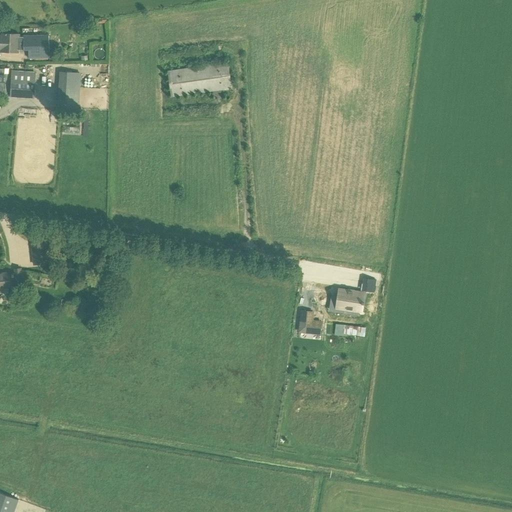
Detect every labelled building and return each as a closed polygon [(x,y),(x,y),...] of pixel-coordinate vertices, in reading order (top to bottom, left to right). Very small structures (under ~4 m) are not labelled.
[(0,50),(1,50),(1,52),(18,53),(19,35),(2,34),(2,38),(0,37),(0,50)] [(23,36),(23,51),(28,51),(29,58),(49,58),(48,35),(23,36)] [(191,76),(172,78),(174,92),(222,86),(220,73),(232,72),(230,62),(190,67),(191,76)] [(83,88),(84,70),(68,69),(68,87),(83,88)] [(10,97),(34,98),(35,81),(11,79),(10,97)] [(44,264),(43,253),(33,254),(34,265),(44,264)] [(0,273),(0,288),(12,288),(12,287),(16,286),(16,287),(23,286),(21,269),(14,270),(15,275),(11,275),(11,273),(0,273)] [(376,280),(364,278),(363,290),(375,292),(376,280)] [(359,311),(362,311),(363,303),(364,304),(364,301),(363,301),(364,293),(340,290),(338,299),(337,308),(359,311)] [(80,311),(82,304),(75,302),(73,309),(80,311)] [(320,335),(321,321),(313,321),(314,312),(300,311),(298,333),(311,334),(320,335)] [(337,321),(349,321),(349,312),(337,312),(337,321)] [(353,333),(354,325),(339,324),(339,333),(353,333)] [(9,511),(15,495),(0,490),(0,511),(9,511)]
